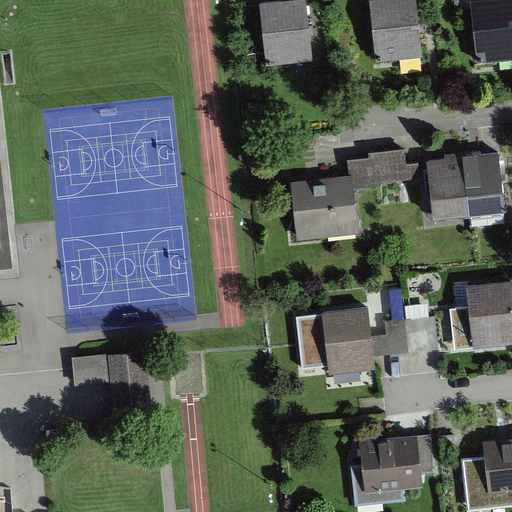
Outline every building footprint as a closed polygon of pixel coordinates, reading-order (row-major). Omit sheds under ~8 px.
[(421,0),(376,0),(382,61),(426,58),(421,0)] [(511,0),(492,0),(476,1),(482,65),(511,62),(511,0)] [(312,3),(256,7),(260,63),(316,59),(312,3)] [(498,152),(431,158),(436,218),(503,213),(498,152)] [(344,175),(290,180),(295,240),(350,234),(344,175)] [(511,282),(469,287),(476,349),(511,344),(511,282)] [(373,302),(322,306),(327,368),(377,364),(373,302)] [(439,313),(381,316),(383,348),(440,345),(439,313)] [(133,354),(106,357),(115,426),(142,422),(133,354)] [(421,438),(357,444),(362,496),(426,490),(421,438)] [(511,438),(483,442),(491,504),(511,501),(511,438)]
